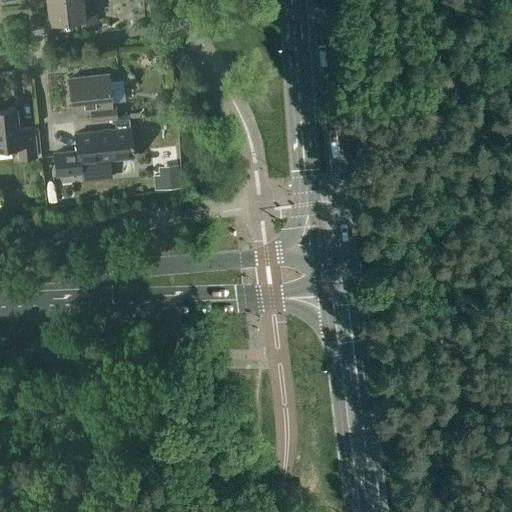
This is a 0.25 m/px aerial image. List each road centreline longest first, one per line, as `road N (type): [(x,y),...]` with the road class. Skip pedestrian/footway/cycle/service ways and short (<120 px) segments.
road 1 (tertiary): [(0,307),(324,296)]
road 2 (tertiary): [(319,253),(0,279)]
road 3 (primary): [(351,271),(317,0)]
road 4 (primary): [(297,0),(319,253)]
road 5 (primary): [(380,511),(351,271)]
road 6 (primary): [(324,296),(352,511)]
